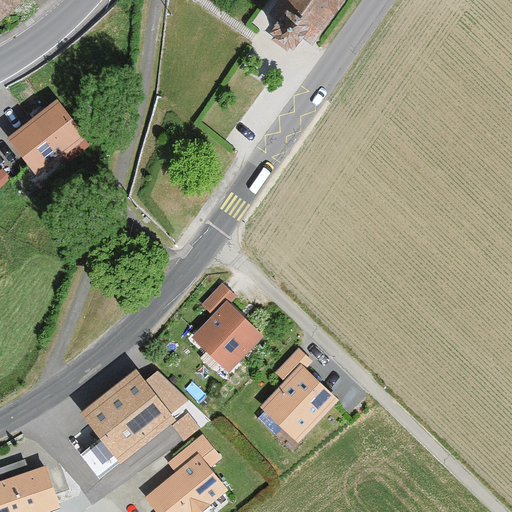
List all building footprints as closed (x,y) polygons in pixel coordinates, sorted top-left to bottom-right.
[(0,0),(0,21),(21,0),(0,0)] [(289,47),(293,51),(303,37),(312,43),(342,0),(278,0),(268,15),(278,22),(269,33),(275,37),(272,41),(280,46),(287,51),(289,47)] [(54,97),(5,136),(40,180),(89,140),(54,97)] [(228,374),(265,337),(229,302),(237,294),(225,283),(203,304),(212,315),(192,336),(228,374)] [(338,399),(300,364),(260,407),(298,442),(338,399)] [(175,421),(136,371),(80,414),(120,464),(175,421)] [(201,511),(228,490),(198,454),(144,498),(155,511),(201,511)] [(0,511),(50,511),(60,509),(45,466),(0,482),(0,511)]
